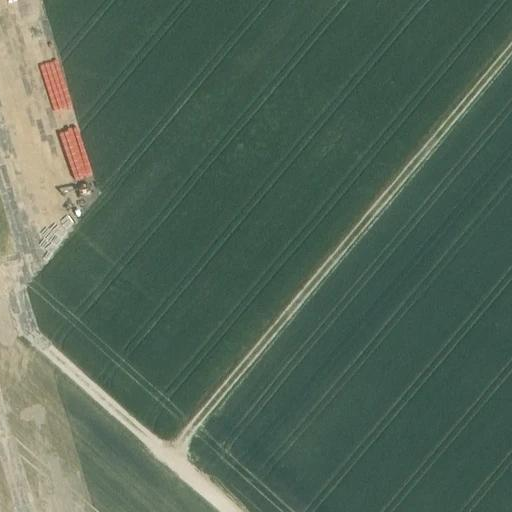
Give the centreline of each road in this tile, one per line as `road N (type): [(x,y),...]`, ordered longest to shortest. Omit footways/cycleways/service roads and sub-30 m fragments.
road 1 (track): [(511,45),(163,463)]
road 2 (track): [(0,315),(216,511)]
